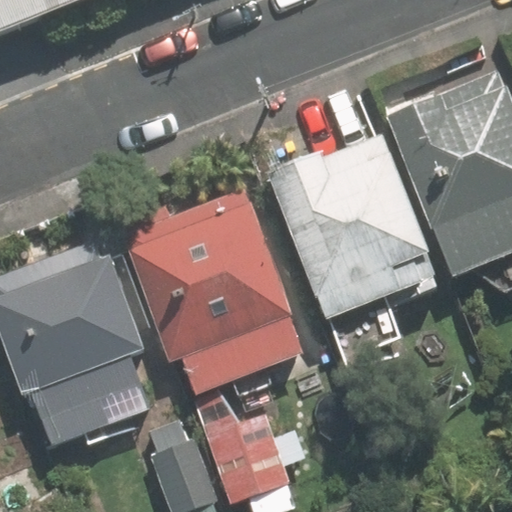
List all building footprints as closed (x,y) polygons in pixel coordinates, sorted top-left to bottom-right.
[(0,0),(0,45),(109,0),(0,0)] [(511,61),(511,58),(389,112),(395,126),(463,282),(511,260),(511,61)] [(453,286),(384,130),(272,179),(351,360),(412,333),(401,309),(453,286)] [(319,353),(242,173),(121,224),(197,404),(319,353)] [(167,413),(112,239),(0,274),(0,343),(20,406),(35,402),(50,450),(167,413)] [(272,409),(205,427),(152,442),(170,511),(211,511),(229,507),(239,504),(241,511),(284,511),(307,506),(295,461),(310,457),(299,420),(276,426),(272,409)] [(54,511),(37,464),(0,477),(0,511),(54,511)]
